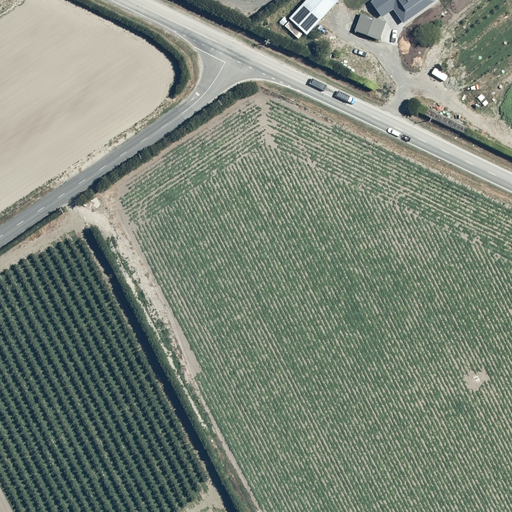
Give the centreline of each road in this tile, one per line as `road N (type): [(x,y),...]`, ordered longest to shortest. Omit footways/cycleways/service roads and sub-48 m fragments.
road 1 (tertiary): [(511,181),(231,49)]
road 2 (tertiary): [(0,233),(191,106),(231,49)]
